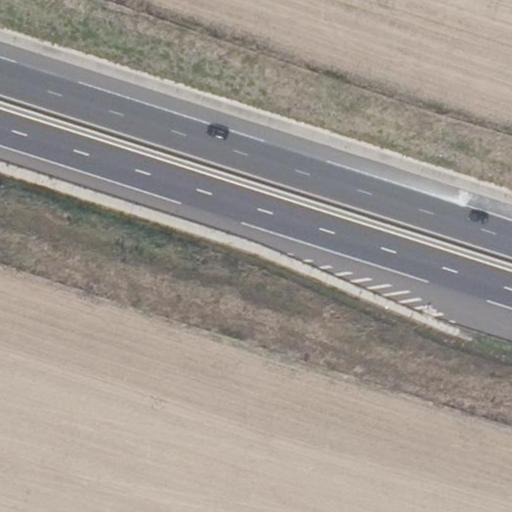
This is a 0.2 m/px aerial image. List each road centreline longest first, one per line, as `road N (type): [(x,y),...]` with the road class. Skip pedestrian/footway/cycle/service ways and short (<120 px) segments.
road 1 (motorway): [(511,237),(0,74)]
road 2 (motorway): [(0,126),(511,289)]
